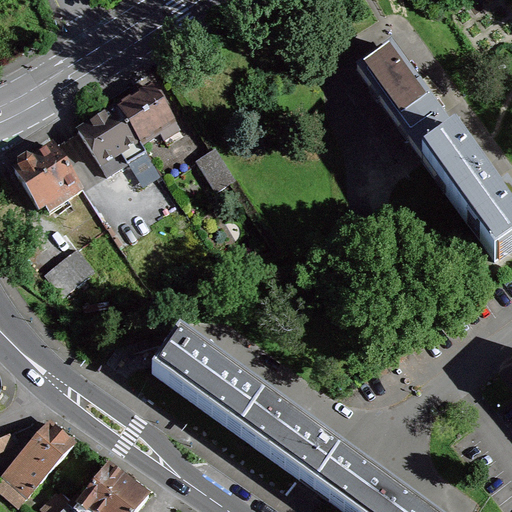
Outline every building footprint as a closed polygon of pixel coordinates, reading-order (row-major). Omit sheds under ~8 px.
[(359,73),(424,163),(452,143),(427,106),(439,98),(432,90),(424,81),(415,88),(389,51),(359,73)] [(151,88),(118,109),(141,147),(161,134),(175,125),(151,88)] [(141,147),(118,109),(79,133),(102,168),(116,159),(123,169),(146,154),(141,147)] [(175,125),(161,134),(164,141),(179,132),(175,125)] [(452,143),(424,163),(495,261),(511,249),(511,217),(501,202),(495,206),(490,199),(503,191),(495,183),(488,174),(478,181),(452,143)] [(82,190),(55,148),(32,162),(28,160),(19,165),(20,171),(16,173),(40,212),(46,208),(65,196),(68,201),(69,201),(83,192),(82,190)] [(217,153),(200,163),(219,193),(236,182),(217,153)] [(99,190),(116,216),(128,208),(112,182),(99,190)] [(83,192),(104,223),(116,216),(99,190),(94,183),(82,190),(83,192)] [(70,202),(69,201),(68,201),(65,196),(46,208),(50,215),(70,202)] [(78,252),(67,260),(83,282),(94,273),(78,252)] [(83,282),(67,260),(55,268),(72,291),(84,282),(83,282)] [(72,291),(55,268),(45,277),(62,299),(72,291)] [(436,511),(380,471),(385,465),(353,443),(349,449),(203,343),(181,373),(372,511),(436,511)] [(511,393),(511,362),(496,375),(511,395),(511,393)] [(75,446),(50,424),(4,476),(29,498),(75,446)] [(0,450),(19,442),(14,433),(0,439),(0,450)] [(83,502),(76,497),(68,507),(69,507),(75,511),(139,511),(150,498),(133,485),(137,480),(130,475),(126,480),(110,467),(83,502)]
